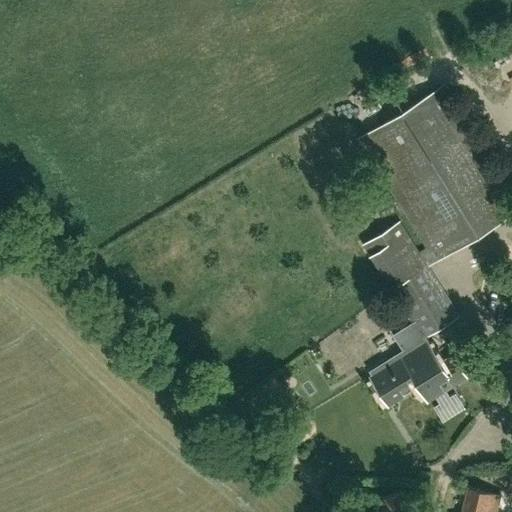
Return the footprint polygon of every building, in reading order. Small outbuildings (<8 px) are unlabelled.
[(338,66),(345,79),(358,73),(351,60),(338,66)] [(388,403),(418,384),(426,379),(424,376),(433,370),(430,366),(440,360),(424,335),(457,314),(426,263),(511,209),(511,194),(443,84),(359,136),(427,245),(418,251),(399,220),(363,242),(412,321),(403,327),(416,347),(370,375),(388,403)] [(426,379),(418,384),(427,398),(465,375),(451,353),(440,360),(430,366),(433,370),(424,376),(426,379)] [(495,511),(500,493),(458,482),(450,511),(495,511)] [(408,511),(401,490),(379,498),(384,511),(408,511)]
